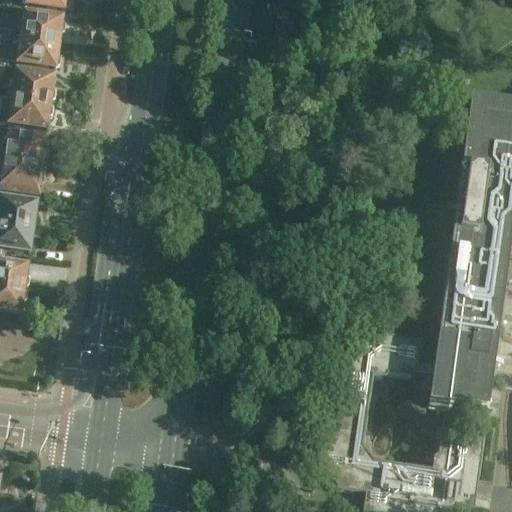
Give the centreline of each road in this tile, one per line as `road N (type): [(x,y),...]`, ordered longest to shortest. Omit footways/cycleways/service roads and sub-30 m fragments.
road 1 (primary): [(175,445),(237,0)]
road 2 (primary): [(140,168),(103,436)]
road 3 (residential): [(113,99),(79,314)]
road 4 (primary): [(163,0),(140,168)]
